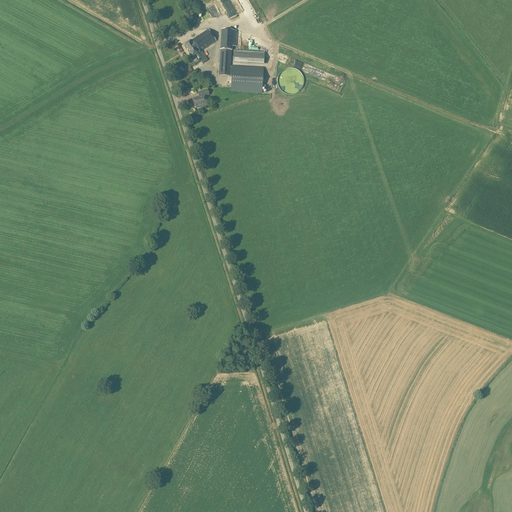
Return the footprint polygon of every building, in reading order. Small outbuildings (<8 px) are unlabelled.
[(185,11),(193,25),(200,21),(192,6),(185,11)] [(208,30),(192,40),(184,45),(192,58),(196,55),(202,65),(208,61),(201,51),(216,42),(208,30)] [(220,50),(219,75),(231,75),(230,92),(262,94),(264,68),(232,66),(232,67),(231,66),(232,51),(233,47),(236,47),(237,31),(221,30),(220,50)] [(264,53),(234,51),(233,64),(264,66),(264,53)] [(303,82),(303,74),(294,69),(285,68),(280,78),(279,82),(285,85),(279,85),(282,86),(281,90),(288,93),(297,94),(303,82)] [(197,94),(198,97),(193,99),(196,109),(207,105),(204,97),(209,95),(207,90),(197,94)]
